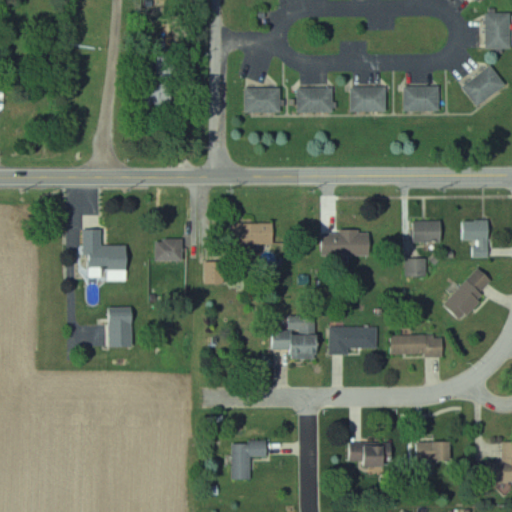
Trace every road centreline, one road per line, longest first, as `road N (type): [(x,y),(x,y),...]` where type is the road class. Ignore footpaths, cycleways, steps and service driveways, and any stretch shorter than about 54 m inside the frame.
road 1 (secondary): [(511,176),(0,177)]
road 2 (residential): [(511,344),(459,389),(434,395),(205,397)]
road 3 (residential): [(465,34),(452,5),(292,8),(277,40)]
road 4 (residential): [(277,40),(295,58),(453,61),(465,34)]
road 5 (residential): [(103,177),(119,0)]
road 6 (residential): [(222,177),(220,41)]
